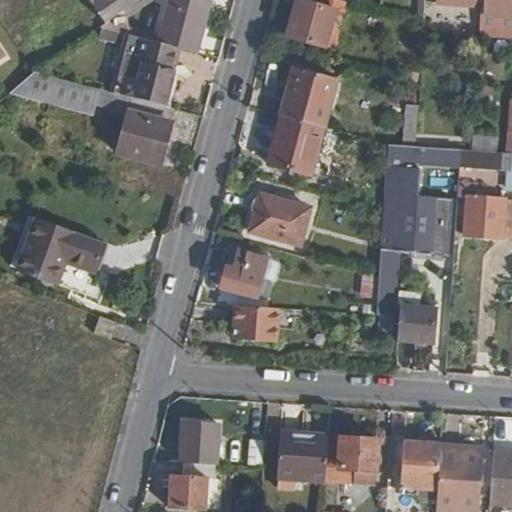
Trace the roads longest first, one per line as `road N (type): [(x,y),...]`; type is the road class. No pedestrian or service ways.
road 1 (residential): [(255,0),(158,373)]
road 2 (residential): [(511,397),(158,373)]
road 3 (residential): [(158,373),(120,511)]
